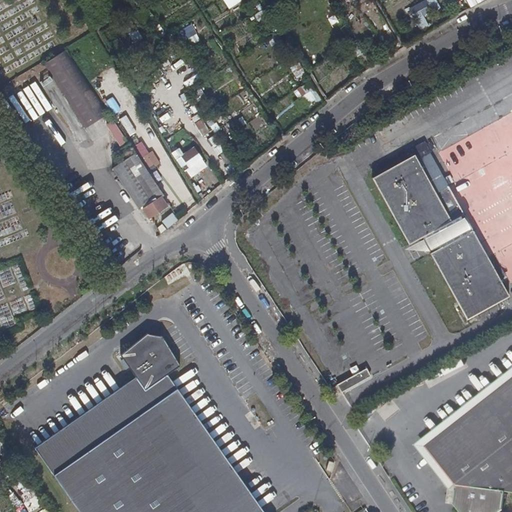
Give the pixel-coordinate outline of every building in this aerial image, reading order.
[(419,30),(430,25),(426,15),(439,9),(435,0),(427,0),(409,7),(419,30)] [(133,42),(140,38),(136,29),(128,32),(133,42)] [(357,57),(364,53),(357,40),(349,44),(357,57)] [(55,54),(42,62),(46,68),(59,60),(55,54)] [(295,77),(304,73),(299,64),(290,68),(295,77)] [(293,89),(296,98),(303,96),(307,106),(319,101),(312,82),(293,89)] [(511,285),(511,111),(437,153),(454,183),(447,188),(428,153),(415,160),(413,157),(371,180),(407,246),(420,239),(465,321),(508,298),(487,260),(494,256),(510,286),(511,285)] [(124,116),(118,120),(134,145),(140,141),(124,116)] [(105,125),(119,146),(127,142),(113,120),(105,125)] [(90,158),(72,131),(59,140),(77,167),(90,158)] [(215,135),(207,138),(216,156),(223,153),(215,135)] [(163,195),(128,141),(121,146),(133,164),(127,168),(146,195),(148,194),(153,202),(143,210),(148,218),(167,206),(161,197),(163,195)] [(189,180),(208,167),(194,146),(182,154),(179,148),(171,153),(189,180)] [(149,170),(160,164),(152,151),(141,157),(149,170)] [(166,228),(177,222),(172,214),(161,220),(166,228)] [(135,378),(34,448),(79,511),(261,511),(168,378),(183,367),(164,340),(149,336),(120,357),(135,378)] [(61,367),(56,361),(51,365),(55,371),(61,367)] [(364,370),(334,386),(338,394),(369,378),(364,370)] [(495,392),(511,425),(511,380),(511,379),(495,392)] [(422,450),(441,473),(478,452),(497,442),(511,433),(511,425),(495,392),(422,450)] [(511,433),(497,442),(511,472),(511,433)] [(511,472),(497,442),(478,452),(502,498),(502,494),(511,494),(511,472)] [(478,452),(441,473),(452,487),(450,507),(454,511),(499,511),(502,498),(478,452)] [(28,511),(42,505),(37,495),(23,501),(28,511)]
